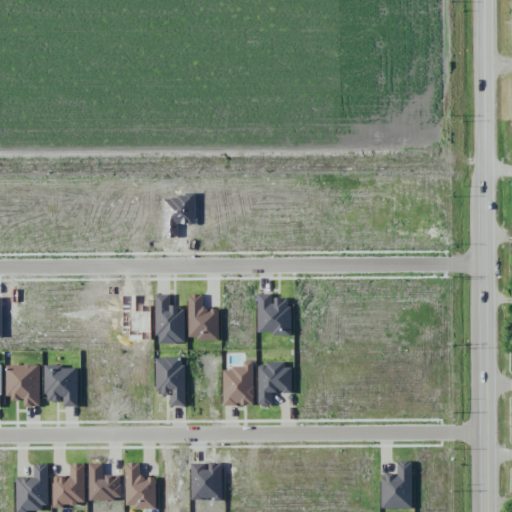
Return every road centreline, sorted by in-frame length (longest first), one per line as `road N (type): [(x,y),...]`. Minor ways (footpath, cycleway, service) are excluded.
road 1 (tertiary): [(483,0),(487,511)]
road 2 (residential): [(0,436),(486,434)]
road 3 (residential): [(485,265),(0,267)]
